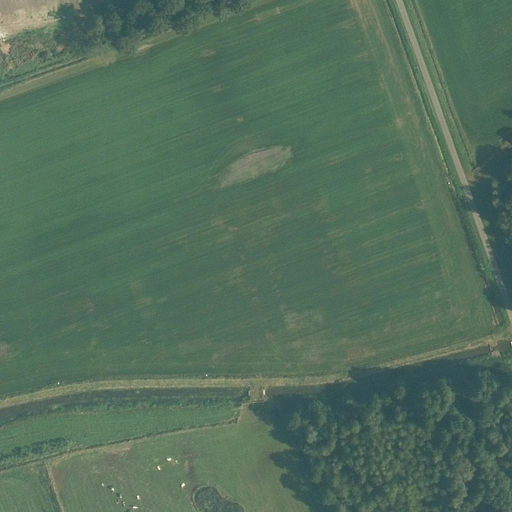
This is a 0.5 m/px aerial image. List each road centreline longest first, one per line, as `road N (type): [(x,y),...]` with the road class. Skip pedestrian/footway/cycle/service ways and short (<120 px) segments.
road 1 (unclassified): [(511,304),(400,0)]
road 2 (track): [(258,0),(0,95)]
